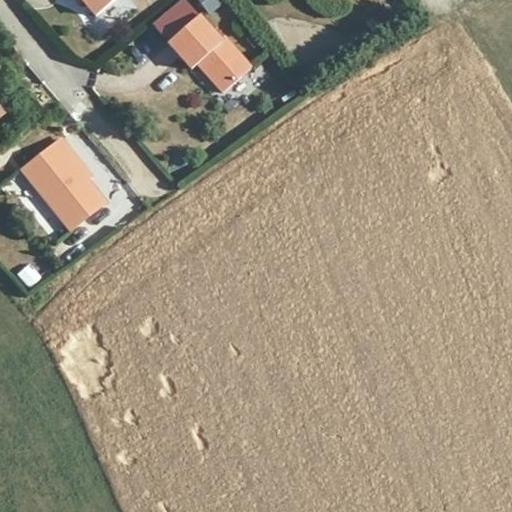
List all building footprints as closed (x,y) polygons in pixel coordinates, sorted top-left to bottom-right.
[(91,0),(105,17),(126,0),(91,0)] [(222,0),(198,0),(205,15),(225,6),(222,0)] [(375,35),(395,20),(385,7),(365,22),(375,35)] [(209,22),(177,48),(193,73),(201,66),(224,98),(259,65),(240,39),(226,43),(209,22)] [(84,141),(47,162),(62,187),(56,193),(80,232),(122,208),(84,141)] [(32,263),(17,273),(28,289),(43,280),(32,263)]
